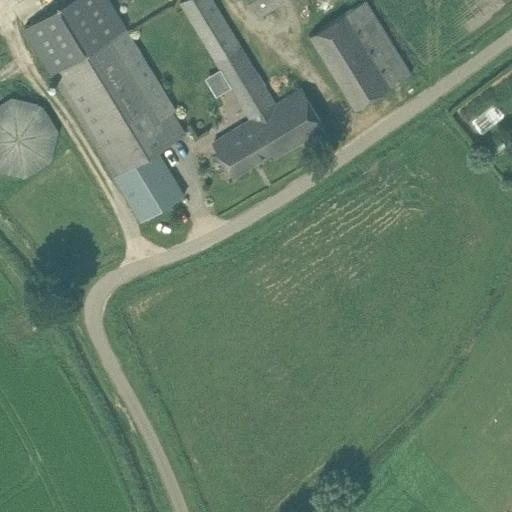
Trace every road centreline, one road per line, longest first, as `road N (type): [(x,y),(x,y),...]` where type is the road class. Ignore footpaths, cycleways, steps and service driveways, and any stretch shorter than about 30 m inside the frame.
road 1 (unclassified): [(178,511),(102,330),(107,285),(281,204),(511,35)]
road 2 (track): [(0,76),(11,68),(29,73),(94,160),(149,265)]
